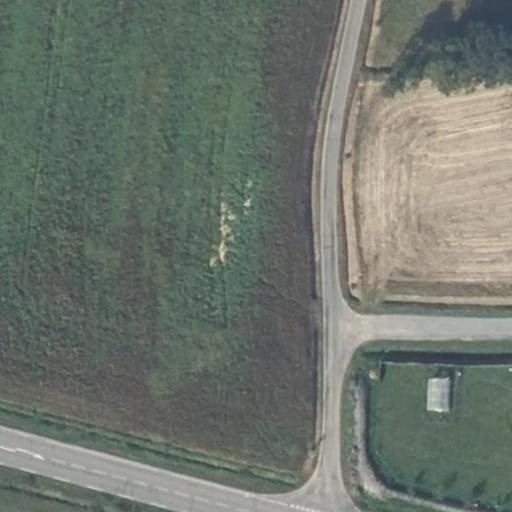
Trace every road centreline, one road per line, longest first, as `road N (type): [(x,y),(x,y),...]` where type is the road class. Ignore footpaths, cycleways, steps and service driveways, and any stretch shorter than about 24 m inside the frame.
road 1 (unclassified): [(359,0),(330,170),(332,331)]
road 2 (secondary): [(0,446),(246,511)]
road 3 (unclassified): [(332,331),(324,511)]
road 4 (unclassified): [(332,331),(511,327)]
